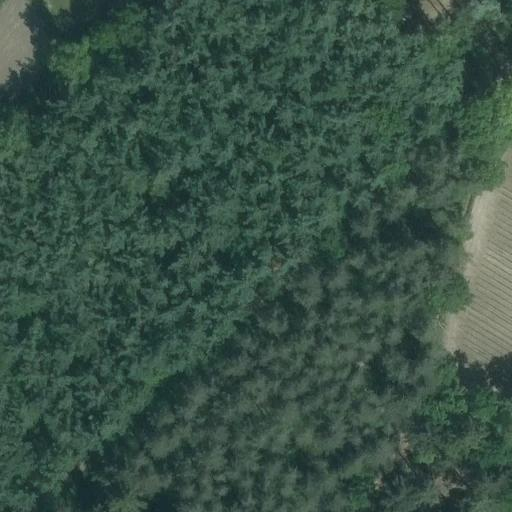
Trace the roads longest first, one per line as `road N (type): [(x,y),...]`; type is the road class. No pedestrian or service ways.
road 1 (track): [(511,46),(436,111),(31,511)]
road 2 (unknown): [(500,511),(511,477),(461,430),(409,406),(284,262),(238,94),(303,0)]
road 3 (unknown): [(0,265),(104,149),(179,89),(238,94)]
